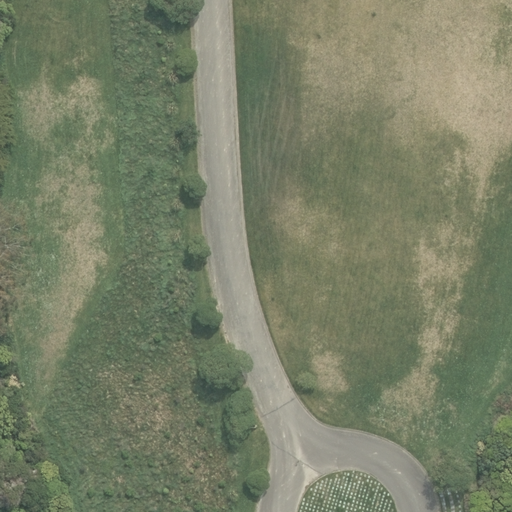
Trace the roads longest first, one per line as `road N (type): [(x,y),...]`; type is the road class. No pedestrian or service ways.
road 1 (unclassified): [(210,0),(237,315),(304,461)]
road 2 (unclassified): [(304,461),(333,451),(362,456),(404,485),(412,511)]
